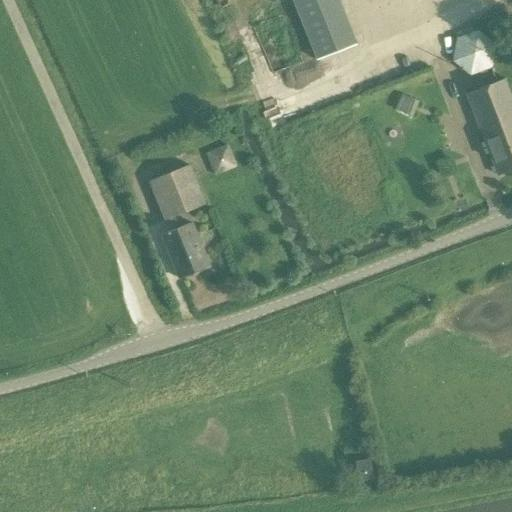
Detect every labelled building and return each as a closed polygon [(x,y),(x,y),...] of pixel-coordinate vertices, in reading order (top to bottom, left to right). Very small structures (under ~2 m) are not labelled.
[(315,0),(292,0),(295,8),(315,0)] [(460,37),(455,39),(451,62),(470,77),(491,68),(495,45),(477,31),(472,32),(470,25),(457,29),(460,37)] [(511,102),(503,79),(466,93),(498,176),(511,171),(511,102)] [(227,144),(204,154),(214,177),(237,168),(227,144)] [(190,165),(149,181),(164,221),(206,204),(190,165)] [(191,223),(161,234),(179,280),(209,266),(191,223)] [(373,479),(369,459),(355,461),(358,482),(359,482),(372,479),(373,479)]
